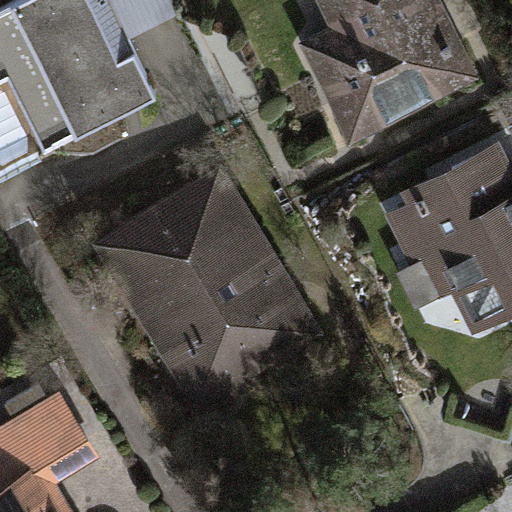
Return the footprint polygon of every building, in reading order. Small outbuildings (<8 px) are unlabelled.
[(170,0),(19,0),(0,9),(0,84),(10,79),(46,153),(160,99),(132,39),(178,16),(170,0)] [(442,0),(317,0),(331,27),(301,42),(352,143),(482,78),(442,0)] [(409,203),(386,215),(432,305),(454,294),(474,334),(511,314),(511,163),(501,142),(403,191),(409,203)] [(223,166),(96,244),(200,412),(327,334),(223,166)] [(104,458),(61,385),(0,421),(0,511),(76,511),(60,484),(104,458)]
